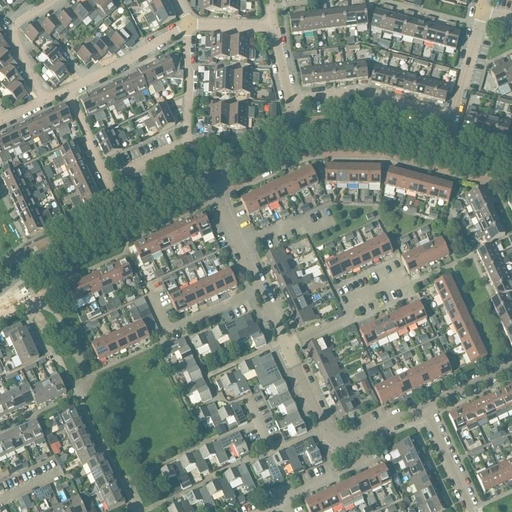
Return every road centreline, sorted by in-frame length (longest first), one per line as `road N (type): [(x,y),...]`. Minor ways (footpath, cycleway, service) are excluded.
road 1 (tertiary): [(0,289),(50,252),(208,180)]
road 2 (residential): [(124,173),(188,139),(189,24)]
road 3 (residential): [(453,118),(356,93),(289,102)]
road 4 (tertiary): [(296,140),(367,134),(442,153)]
road 5 (residential): [(286,348),(352,318),(346,304),(400,280)]
road 6 (residential): [(149,295),(166,332),(259,289)]
road 7 (residential): [(189,24),(64,91)]
road 8 (residential): [(286,348),(331,443),(356,441)]
road 9 (residential): [(43,101),(13,33),(53,0)]
road 10 (residential): [(208,180),(259,289)]
